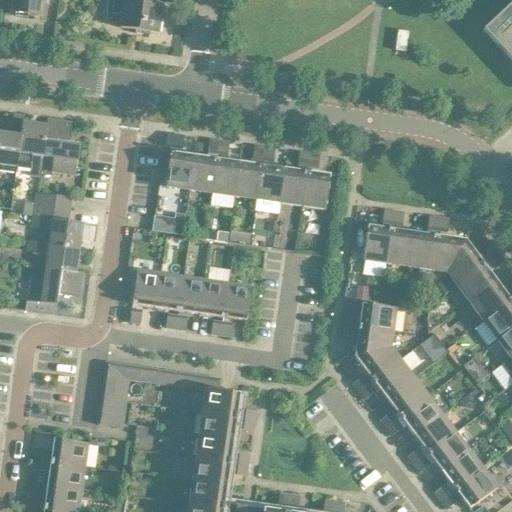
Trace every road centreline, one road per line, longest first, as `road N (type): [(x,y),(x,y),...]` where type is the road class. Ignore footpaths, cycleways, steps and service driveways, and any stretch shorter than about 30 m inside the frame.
road 1 (tertiary): [(195,92),(430,130),(481,155),(511,196)]
road 2 (residential): [(292,258),(279,362),(99,340)]
road 3 (residential): [(99,340),(134,84)]
road 4 (residential): [(4,511),(30,331)]
road 5 (residential): [(425,511),(331,395)]
road 6 (tertiary): [(0,65),(134,84)]
